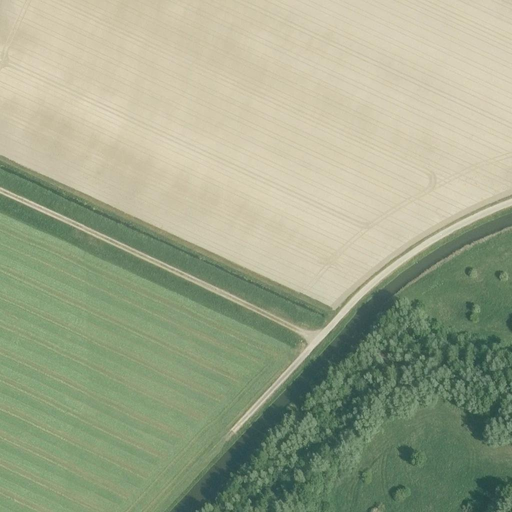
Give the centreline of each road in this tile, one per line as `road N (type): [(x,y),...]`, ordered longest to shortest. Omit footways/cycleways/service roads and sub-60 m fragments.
road 1 (track): [(0,192),(316,340)]
road 2 (track): [(316,340),(423,244),(511,202)]
road 3 (track): [(232,431),(316,340)]
